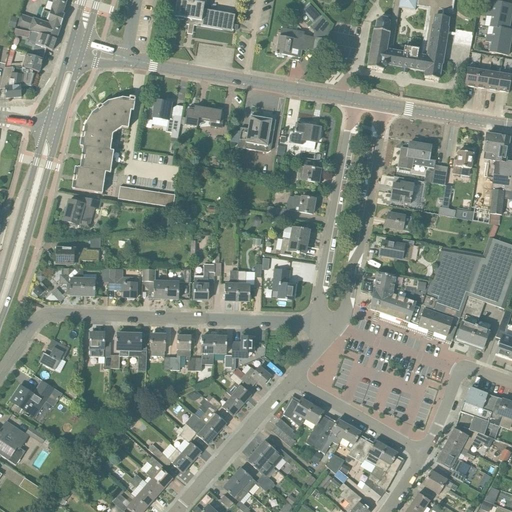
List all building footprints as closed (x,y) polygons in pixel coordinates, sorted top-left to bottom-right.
[(15,28),(15,29),(29,32),(29,31),(56,41),(65,15),(62,15),(65,7),(67,0),(42,0),(46,2),(39,21),(19,14),(18,19),(15,28)] [(174,0),(177,0),(175,17),(186,19),(185,24),(189,25),(188,27),(193,28),(193,26),(232,32),(232,31),(236,31),(237,26),(233,25),(235,16),(203,10),(204,5),(206,5),(206,0),(174,0)] [(424,78),(438,80),(441,64),(442,64),(447,35),(454,37),(453,45),(470,47),(473,33),(455,30),(454,34),(447,33),(448,29),(447,29),(448,20),(449,18),(442,17),(444,11),(452,12),(454,0),(394,0),(391,24),(390,24),(387,19),(381,18),(377,22),(375,31),(374,31),(367,68),(383,71),(384,68),(385,68),(386,68),(386,67),(387,67),(387,66),(387,65),(402,68),(401,73),(407,73),(408,69),(426,72),(424,78)] [(487,10),(487,13),(511,17),(511,11),(511,4),(494,2),(493,11),(487,10)] [(308,5),(303,10),(314,21),(319,16),(308,5)] [(492,18),(490,26),(509,30),(511,17),(487,13),(486,17),(492,18)] [(15,28),(18,19),(11,17),(9,26),(15,28)] [(319,30),(325,22),(320,18),(314,26),(319,30)] [(487,36),(486,39),(510,43),(511,33),(511,30),(509,30),(490,26),(490,27),(494,28),(492,37),(487,36)] [(36,41),(35,45),(46,49),(52,51),(56,41),(29,31),(29,32),(15,29),(12,35),(36,41)] [(315,38),(304,37),(304,33),(281,29),(277,54),(275,53),(275,56),(277,56),(277,57),(284,58),(284,56),(299,59),(301,51),(306,52),(306,49),(313,50),(315,38)] [(233,41),(234,33),(222,33),(222,41),(233,41)] [(510,43),(486,39),(486,42),(491,43),(489,53),(508,56),(510,43)] [(33,52),(32,57),(43,60),(45,51),(35,48),(33,52)] [(15,68),(15,64),(11,64),(14,54),(19,55),(20,53),(15,51),(10,50),(5,68),(13,68),(15,68)] [(26,55),(23,64),(22,69),(33,72),(33,71),(39,73),(43,60),(32,57),(26,55)] [(13,68),(5,68),(2,78),(0,88),(5,88),(6,99),(21,98),(21,87),(31,86),(34,74),(32,73),(33,72),(22,69),(22,70),(20,69),(19,75),(12,74),(13,68)] [(464,87),(475,89),(478,71),(467,69),(464,87)] [(475,89),(486,90),(489,73),(478,71),(475,89)] [(486,90),(497,92),(500,74),(489,73),(486,90)] [(500,74),(497,92),(508,94),(511,76),(500,74)] [(122,99),(115,100),(122,128),(128,129),(131,112),(133,112),(135,99),(130,98),(129,103),(123,102),(122,99)] [(92,114),(88,120),(113,135),(122,128),(115,100),(108,102),(109,105),(104,109),(101,105),(96,108),(99,112),(95,116),(92,114)] [(166,133),(172,134),(179,135),(180,125),(181,118),(169,116),(171,104),(156,101),(153,118),(168,121),(166,133)] [(186,119),(181,118),(180,125),(197,127),(198,119),(209,120),(211,127),(221,129),(223,120),(220,119),(221,112),(205,109),(205,108),(198,107),(198,108),(195,108),(194,109),(188,108),(186,119)] [(237,148),(255,151),(268,153),(271,152),(273,138),(268,137),(271,120),(250,117),(248,130),(240,128),(240,132),(238,144),(237,148)] [(80,148),(86,149),(114,153),(114,152),(110,151),(113,135),(88,120),(84,127),(87,128),(86,134),(81,133),(81,139),(84,140),(83,147),(80,146),(80,148)] [(295,133),(295,135),(293,135),(291,135),(290,137),(290,140),(290,142),(295,143),(302,145),(306,142),(317,144),(319,132),(319,129),(310,127),(311,124),(297,122),(297,125),(296,131),(295,131),(294,133),(295,133)] [(238,144),(240,132),(232,131),(230,143),(238,144)] [(484,160),(496,162),(498,155),(501,137),(487,134),(484,160)] [(498,155),(496,165),(499,166),(499,165),(501,165),(502,163),(506,163),(506,159),(510,159),(510,155),(507,154),(510,138),(501,137),(498,155)] [(431,184),(444,186),(447,168),(435,166),(436,161),(429,160),(431,147),(409,143),(408,150),(402,149),(398,168),(411,170),(411,165),(434,169),(433,172),(431,184)] [(276,157),(283,158),(285,147),(278,146),(276,157)] [(84,162),(83,169),(111,173),(114,153),(86,149),(85,156),(82,155),(81,161),(84,162)] [(470,169),(471,170),(474,151),(464,149),(464,153),(458,152),(457,161),(455,161),(452,175),(458,176),(459,173),(469,175),(470,169)] [(489,215),(501,216),(503,198),(511,199),(511,164),(506,163),(502,163),(501,165),(499,165),(499,166),(496,165),(494,179),(489,215)] [(305,167),(305,168),(299,167),(297,180),(318,184),(320,170),(305,167)] [(111,173),(83,169),(76,168),(75,169),(78,169),(77,176),(73,176),(73,182),(76,182),(75,189),(72,189),(72,190),(102,195),(106,173),(111,174),(111,173)] [(414,185),(413,185),(406,184),(405,186),(393,184),(390,202),(410,205),(414,185)] [(451,187),(444,186),(443,198),(449,199),(451,187)] [(175,196),(120,188),(118,200),(173,208),(175,196)] [(299,213),(312,215),(315,200),(302,197),(293,196),(293,198),(289,197),(285,205),(286,210),(286,211),(299,213)] [(80,204),(69,201),(64,222),(70,223),(69,225),(76,227),(76,225),(78,226),(78,225),(89,228),(91,220),(94,210),(99,211),(101,202),(81,198),(80,204)] [(449,199),(443,198),(441,208),(448,209),(449,199)] [(286,210),(268,207),(266,215),(285,218),(286,211),(286,210)] [(448,209),(441,208),(439,208),(437,215),(453,218),(455,211),(448,210),(449,209),(448,209)] [(474,213),(457,210),(455,219),(472,222),(474,213)] [(161,223),(169,224),(170,216),(162,214),(161,223)] [(388,214),(385,228),(402,231),(408,233),(411,218),(388,214)] [(500,216),(490,215),(489,224),(498,226),(500,216)] [(260,219),(256,217),(252,219),(251,223),(253,226),(256,228),(260,226),(261,222),(260,219)] [(292,228),(290,240),(307,243),(309,231),(303,230),(301,229),(301,230),(292,228)] [(418,327),(432,332),(446,337),(454,315),(460,317),(467,297),(467,296),(503,309),(511,285),(511,245),(489,238),(482,256),(481,256),(461,252),(442,249),(429,283),(430,283),(419,314),(422,315),(418,327)] [(307,243),(290,240),(283,239),(280,255),(292,258),(293,253),(297,253),(297,254),(299,255),(299,254),(305,255),(307,243)] [(380,256),(409,262),(412,248),(383,243),(380,256)] [(77,250),(56,249),(55,265),(79,266),(79,262),(99,262),(99,251),(87,251),(87,250),(80,249),(80,253),(77,253),(77,250)] [(214,284),(214,277),(215,265),(212,265),(203,265),(203,277),(194,277),(194,285),(194,301),(208,301),(208,283),(214,284)] [(70,297),(82,297),(83,280),(83,275),(83,269),(68,269),(62,269),(61,275),(59,275),(59,285),(66,285),(70,289),(70,290),(70,297)] [(46,278),(41,272),(39,270),(36,276),(35,277),(40,283),(46,278)] [(122,279),(122,271),(109,270),(109,283),(108,291),(124,291),(124,299),(136,299),(136,285),(130,284),(130,279),(122,279)] [(154,300),(166,300),(166,283),(148,282),(149,270),(142,270),(142,282),(148,283),(148,296),(154,296),(154,300)] [(279,292),(278,300),(287,301),(287,300),(294,301),(295,286),(288,285),(289,272),(275,270),(272,292),(279,292)] [(225,302),(237,302),(237,285),(238,272),(237,273),(231,272),(230,285),(225,285),(225,293),(224,296),(225,296),(225,302)] [(237,285),(237,302),(249,303),(249,297),(250,297),(250,294),(249,294),(249,286),(245,285),(246,272),(238,272),(237,285)] [(370,310),(414,326),(419,314),(430,283),(429,283),(377,274),(370,310)] [(83,280),(82,297),(94,297),(94,291),(95,291),(95,289),(94,289),(94,282),(96,282),(96,275),(83,275),(83,280)] [(166,283),(166,300),(178,300),(178,294),(179,294),(179,292),(178,292),(178,283),(166,283)] [(53,292),(62,300),(66,295),(57,287),(53,292)] [(467,297),(460,317),(460,319),(463,320),(456,341),(469,345),(482,350),(483,350),(489,332),(488,332),(491,325),(478,321),(484,303),(476,300),(467,297)] [(496,355),(511,360),(511,333),(510,339),(504,336),(503,336),(511,311),(505,309),(500,322),(495,338),(501,340),(496,355)] [(414,326),(418,327),(422,315),(419,314),(414,326)] [(103,356),(104,350),(104,334),(90,334),(90,350),(89,358),(103,358),(103,356)] [(119,351),(119,357),(129,358),(129,335),(117,334),(117,341),(116,341),(116,343),(117,343),(117,351),(119,351)] [(129,335),(129,358),(138,358),(137,372),(145,373),(146,352),(141,351),(141,344),(142,344),(142,341),(141,341),(141,335),(129,335)] [(150,357),(164,358),(165,336),(151,335),(150,357)] [(171,359),(170,371),(179,372),(180,357),(190,357),(191,337),(177,336),(177,359),(171,359)] [(202,355),(214,355),(214,338),(202,337),(202,343),(201,343),(201,346),(202,346),(202,355)] [(214,338),(214,355),(226,355),(226,346),(227,346),(227,344),(226,344),(226,338),(214,338)] [(232,345),(232,357),(233,358),(247,359),(247,353),(253,353),(254,339),(242,338),(241,346),(232,345)] [(52,341),(46,352),(47,352),(45,356),(43,354),(39,363),(55,372),(61,360),(63,361),(69,350),(52,341)] [(119,357),(110,356),(110,369),(119,370),(119,357)] [(195,372),(196,359),(189,359),(188,359),(187,372),(195,372)] [(252,369),(250,368),(244,375),(240,379),(243,382),(251,388),(257,382),(262,386),(270,377),(260,368),(256,373),(252,369)] [(234,374),(240,379),(244,375),(237,369),(234,374)] [(229,379),(238,387),(243,382),(240,379),(234,374),(229,379)] [(42,382),(33,395),(20,386),(10,402),(35,418),(54,390),(42,382)] [(119,393),(113,388),(109,393),(115,398),(119,393)] [(242,388),(232,398),(242,407),(251,396),(242,388)] [(497,398),(487,395),(470,389),(465,404),(463,403),(460,412),(473,417),(471,424),(469,431),(470,431),(474,433),(484,436),(487,428),(486,428),(488,423),(497,398)] [(191,401),(195,401),(199,399),(201,397),(195,390),(186,395),(191,401)] [(91,401),(85,397),(81,405),(87,409),(91,401)] [(212,398),(208,402),(217,411),(221,406),(212,398)] [(242,407),(232,398),(223,408),(233,417),(242,407)] [(511,403),(497,398),(488,423),(493,425),(489,438),(493,440),(495,440),(499,427),(503,417),(511,420),(511,403)] [(204,414),(199,420),(207,426),(217,435),(226,425),(216,416),(214,414),(217,411),(208,402),(204,399),(199,404),(201,406),(198,409),(204,414)] [(304,420),(305,420),(312,406),(301,400),(299,404),(292,400),(283,416),(290,420),(288,422),(299,429),(304,420)] [(308,439),(316,443),(329,421),(322,417),(324,413),(312,406),(305,420),(315,426),(308,439)] [(183,431),(192,439),(196,435),(208,446),(217,435),(207,426),(199,420),(193,415),(185,425),(181,429),(183,431)] [(103,424),(98,420),(94,426),(99,429),(103,424)] [(280,420),(275,426),(293,441),(296,437),(292,433),(293,431),(280,420)] [(342,439),(343,439),(349,427),(338,421),(335,425),(329,421),(316,443),(313,448),(320,453),(324,455),(331,443),(338,446),(342,439)] [(20,449),(27,438),(6,423),(0,431),(0,455),(15,466),(25,452),(20,449)] [(293,441),(275,426),(271,432),(289,448),(294,442),(293,441)] [(121,435),(111,427),(105,434),(115,442),(121,435)] [(351,451),(358,438),(361,434),(349,427),(343,439),(349,443),(346,448),(351,451)] [(42,445),(46,438),(30,428),(25,434),(42,445)] [(453,430),(448,441),(468,452),(468,451),(471,446),(479,450),(481,445),(488,449),(493,440),(489,438),(484,436),(474,433),(471,439),(453,430)] [(189,443),(192,439),(183,431),(179,436),(184,440),(188,444),(189,443)] [(372,445),(358,438),(351,451),(348,456),(353,459),(362,464),(364,460),(372,445)] [(176,450),(181,455),(192,464),(201,453),(191,444),(189,443),(188,444),(184,440),(176,450)] [(364,460),(375,467),(386,448),(374,441),(372,445),(364,460)] [(448,441),(442,452),(456,459),(459,454),(472,461),(475,455),(468,451),(468,452),(448,441)] [(264,442),(255,452),(274,468),(282,459),(289,466),(293,461),(276,446),(273,450),(264,442)] [(192,464),(181,455),(176,450),(168,460),(152,445),(148,450),(167,467),(171,463),(173,464),(172,465),(183,474),(192,464)] [(381,497),(385,492),(402,462),(395,458),(397,454),(386,448),(375,467),(384,472),(379,480),(371,473),(364,484),(381,497)] [(498,460),(504,464),(511,453),(504,449),(498,460)] [(322,456),(314,451),(309,461),(317,465),(322,456)] [(262,476),(259,479),(269,488),(273,484),(266,478),(274,469),(274,468),(255,452),(247,462),(258,472),(262,476)] [(456,459),(442,452),(436,463),(454,472),(457,468),(459,469),(460,468),(466,471),(470,466),(456,459)] [(332,455),(325,468),(335,475),(339,469),(344,462),(332,455)] [(146,474),(152,480),(164,490),(172,480),(161,470),(163,468),(151,457),(147,463),(152,467),(146,474)] [(107,471),(112,466),(106,461),(102,466),(107,471)] [(346,475),(350,469),(343,465),(339,471),(346,475)] [(240,469),(232,479),(248,493),(256,484),(265,493),(269,488),(259,479),(256,483),(252,479),(251,479),(240,469)] [(431,472),(427,479),(443,488),(444,486),(450,490),(451,489),(454,492),(457,488),(453,485),(431,472)] [(47,481),(39,475),(34,482),(42,488),(47,481)] [(136,475),(133,479),(139,485),(142,481),(136,475)] [(315,481),(310,477),(305,483),(310,487),(315,481)] [(348,511),(368,511),(358,503),(350,497),(354,493),(343,484),(341,486),(329,477),(319,488),(324,491),(330,483),(338,489),(338,490),(341,493),(339,496),(348,504),(344,509),(348,511)] [(48,495),(24,479),(19,488),(42,503),(48,495)] [(133,479),(129,483),(135,489),(139,485),(133,479)] [(241,511),(248,511),(249,511),(240,502),(248,493),(232,479),(223,489),(239,502),(235,506),(241,511)] [(443,488),(427,479),(423,486),(439,495),(443,488)] [(152,480),(144,489),(155,499),(164,490),(152,480)] [(364,485),(361,490),(361,491),(377,503),(381,497),(364,484),(364,485)] [(155,499),(144,489),(136,499),(147,509),(155,499)] [(54,499),(62,506),(70,497),(62,490),(54,499)] [(449,491),(448,493),(459,500),(460,498),(449,491)] [(354,493),(350,497),(358,503),(361,499),(354,493)] [(116,505),(116,506),(123,511),(124,511),(127,508),(131,511),(144,511),(147,509),(136,499),(128,508),(123,504),(126,500),(120,495),(116,499),(113,503),(116,505)] [(418,495),(410,506),(418,511),(422,511),(429,502),(418,495)] [(224,496),(219,501),(228,509),(233,504),(224,496)] [(286,502),(291,507),(296,501),(291,496),(286,502)] [(488,511),(492,505),(483,502),(480,509),(485,511),(488,511)]
